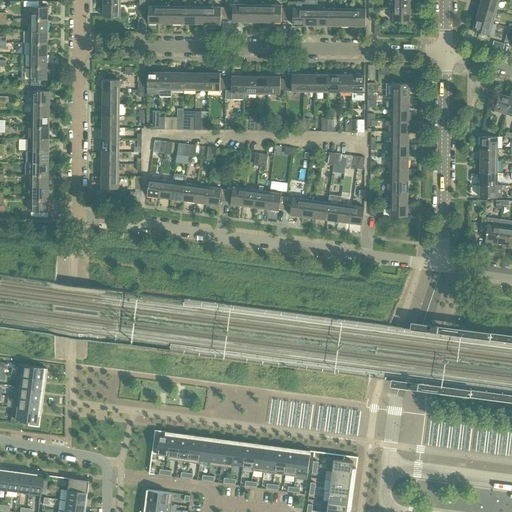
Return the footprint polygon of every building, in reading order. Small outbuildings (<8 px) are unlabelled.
[(393,0),(393,9),(410,9),(410,0),(393,0)] [(498,0),(481,0),(479,7),(496,12),(499,0),(498,0)] [(232,22),(244,22),(245,4),(232,4),(232,7),(227,7),(227,19),(232,20),(232,22)] [(244,22),(257,22),(257,5),(245,4),(244,22)] [(120,5),(103,5),(103,17),(120,17),(120,5)] [(257,22),(269,22),(269,5),(257,5),(257,22)] [(281,20),(287,20),(287,8),(281,8),(281,5),(269,5),(269,22),(281,22),(281,20)] [(148,23),(160,23),(161,6),(148,6),(148,23)] [(160,23),(172,24),(173,6),(161,6),(160,23)] [(172,24),(184,24),(185,7),(173,6),(172,24)] [(30,7),(30,19),(48,19),(48,7),(30,7)] [(184,24),(196,24),(197,7),(185,7),(184,24)] [(196,24),(208,24),(209,7),(197,7),(196,24)] [(221,19),(227,19),(227,7),(221,7),(209,7),(208,24),(221,24),(221,19)] [(479,7),(476,19),(492,23),(496,12),(479,7)] [(292,25),(305,25),(305,8),(293,8),(287,8),(287,20),(293,20),(292,25)] [(305,25),(317,25),(317,8),(305,8),(305,25)] [(317,25),(329,26),(329,8),(317,8),(317,25)] [(329,26),(341,26),(341,9),(329,8),(329,26)] [(341,26),(353,26),(353,9),(341,9),(341,26)] [(353,9),(353,26),(365,26),(366,9),(353,9)] [(410,9),(393,9),(393,21),(410,21),(410,9)] [(30,19),(30,31),(47,31),(48,19),(30,19)] [(492,23),(476,19),(472,30),(489,35),(492,23)] [(24,43),(30,43),(47,43),(47,31),(30,31),(24,31),(24,43)] [(30,43),(30,55),(47,55),(47,43),(30,43)] [(30,55),(30,68),(47,68),(47,55),(30,55)] [(47,68),(30,68),(30,80),(47,80),(47,68)] [(147,89),(159,89),(160,72),(147,72),(147,89)] [(159,89),(171,90),(172,72),(160,72),(159,89)] [(171,90),(183,90),(184,73),(172,72),(171,90)] [(183,90),(196,90),(196,73),(184,73),(183,90)] [(196,90),(208,90),(208,73),(196,73),(196,90)] [(220,90),(226,90),(226,78),(220,78),(220,73),(208,73),(208,90),(220,90)] [(292,79),(286,79),(286,91),(291,91),(304,91),(304,74),(292,74),(292,79)] [(316,74),(304,74),(304,91),(316,92),(316,74)] [(328,75),(316,74),(316,92),(328,92),(328,75)] [(340,75),(328,75),(328,92),(340,92),(340,75)] [(352,75),(340,75),(340,92),(352,92),(352,75)] [(365,75),(352,75),(352,92),(364,92),(365,75)] [(226,78),(226,90),(231,90),(231,99),(243,99),(243,93),(244,76),(232,76),(232,78),(226,78)] [(243,93),(256,94),(256,76),(244,76),(243,93)] [(256,94),(268,94),(268,77),(256,76),(256,94)] [(280,77),(268,77),(268,94),(280,94),(280,95),(286,95),(286,91),(286,79),(280,79),(280,77)] [(102,79),(102,92),(120,92),(120,80),(102,79)] [(386,96),(392,96),(409,96),(409,84),(386,83),(386,96)] [(26,103),(32,103),(49,103),(49,91),(42,91),(42,85),(32,85),(32,96),(28,96),(26,98),(26,103)] [(102,92),(102,104),(119,104),(120,92),(102,92)] [(494,110),(506,114),(511,97),(499,94),(494,110)] [(392,96),(392,108),(409,108),(409,96),(392,96)] [(32,103),(32,115),(49,115),(49,103),(32,103)] [(102,104),(102,116),(119,116),(119,104),(102,104)] [(392,108),(392,120),(409,120),(409,108),(392,108)] [(32,115),(32,127),(49,127),(49,115),(32,115)] [(102,116),(102,128),(119,128),(119,116),(102,116)] [(392,120),(391,132),(409,133),(409,120),(392,120)] [(32,127),(32,139),(32,140),(49,140),(49,127),(32,127)] [(102,128),(102,140),(119,140),(119,128),(102,128)] [(391,132),(391,144),(408,144),(409,133),(391,132)] [(480,136),(480,149),(497,149),(497,137),(480,136)] [(26,139),(26,151),(49,151),(49,140),(32,140),(32,139),(26,139)] [(102,140),(102,152),(119,152),(119,140),(102,140)] [(391,144),(391,156),(408,156),(408,144),(391,144)] [(480,149),(480,161),(497,161),(497,149),(480,149)] [(25,163),(49,163),(49,151),(26,151),(25,163)] [(102,152),(101,164),(119,164),(119,152),(102,152)] [(391,156),(391,168),(408,168),(408,156),(391,156)] [(480,161),(480,173),(497,173),(497,161),(480,161)] [(49,163),(25,163),(25,175),(31,175),(48,175),(49,163)] [(101,164),(101,176),(119,176),(119,164),(101,164)] [(391,168),(391,180),(408,180),(408,168),(391,168)] [(480,173),(480,185),(497,185),(497,173),(480,173)] [(31,175),(31,187),(48,187),(48,175),(31,175)] [(119,176),(101,176),(101,188),(118,188),(119,176)] [(147,196),(159,197),(161,180),(149,178),(147,196)] [(159,197),(171,199),(173,182),(161,180),(159,197)] [(391,180),(390,192),(408,192),(408,180),(391,180)] [(171,199),(183,200),(185,183),(173,182),(171,199)] [(183,200),(194,202),(197,185),(185,183),(183,200)] [(194,202),(206,204),(208,186),(197,185),(194,202)] [(497,185),(480,185),(479,197),(497,197),(497,185)] [(219,201),(225,201),(227,189),(221,188),(208,186),(206,204),(219,205),(219,201)] [(31,187),(31,199),(48,199),(48,187),(31,187)] [(242,206),(245,189),(233,187),(232,190),(227,189),(225,201),(231,202),(230,204),(242,206)] [(242,206),(255,207),(257,190),(245,189),(242,206)] [(255,207),(267,209),(269,192),(257,190),(255,207)] [(279,209),(285,209),(286,197),(280,196),(281,193),(269,192),(267,209),(279,210),(279,209)] [(390,192),(390,204),(408,204),(408,192),(390,192)] [(325,220),(337,221),(340,204),(341,196),(329,195),(328,202),(325,220)] [(286,197),(285,209),(290,210),(290,215),(302,216),(304,199),(292,198),(286,197)] [(48,199),(31,199),(31,212),(48,212),(48,199)] [(302,216),(313,218),(316,201),(304,199),(302,216)] [(313,218),(325,220),(328,202),(316,201),(313,218)] [(337,221),(350,223),(352,206),(340,204),(337,221)] [(408,204),(390,204),(390,216),(407,216),(408,204)] [(352,206),(350,223),(362,224),(364,207),(352,206)] [(485,241),(497,243),(499,226),(500,226),(501,219),(482,217),(480,234),(486,234),(485,241)] [(497,243),(509,244),(511,227),(500,226),(499,226),(497,243)] [(16,375),(41,379),(42,368),(46,369),(46,368),(22,365),(20,376),(16,375)] [(16,375),(15,386),(40,390),(41,379),(16,375)] [(13,396),(13,397),(38,400),(40,390),(15,386),(15,387),(19,387),(18,397),(13,396)] [(13,397),(12,408),(37,411),(38,400),(13,397)] [(37,411),(12,408),(10,419),(28,421),(27,425),(38,427),(40,415),(36,415),(37,411)] [(318,423),(317,429),(337,431),(338,425),(329,423),(330,419),(327,419),(326,422),(325,422),(325,424),(318,423)] [(511,428),(432,419),(428,445),(511,455),(511,428)] [(156,454),(168,455),(170,436),(166,435),(166,431),(155,430),(153,444),(158,444),(156,454)] [(168,455),(178,457),(181,437),(170,436),(168,455)] [(178,457),(189,458),(192,438),(181,437),(178,457)] [(189,458),(200,460),(202,440),(192,438),(189,458)] [(200,460),(210,461),(213,441),(202,440),(200,460)] [(210,461),(221,462),(224,443),(213,441),(210,461)] [(221,462),(232,464),(234,444),(224,443),(221,462)] [(232,464),(243,465),(245,446),(234,444),(232,464)] [(243,465),(253,467),(256,447),(245,446),(243,465)] [(253,467),(264,468),(267,448),(256,447),(253,467)] [(264,468),(275,470),(277,450),(267,448),(264,468)] [(275,470),(285,471),(288,451),(277,450),(275,470)] [(285,471),(296,472),(299,453),(288,451),(285,471)] [(299,453),(296,472),(307,474),(310,454),(299,453)] [(334,459),(332,470),(352,472),(353,468),(356,468),(358,457),(344,455),(343,460),(334,459)] [(0,489),(6,490),(8,471),(0,470),(0,489)] [(332,470),(331,480),(351,483),(352,472),(332,470)] [(6,490),(17,491),(19,473),(8,471),(6,490)] [(17,491),(28,493),(31,474),(19,473),(17,491)] [(31,474),(28,493),(40,494),(40,493),(41,487),(42,481),(43,475),(35,474),(35,475),(31,474)] [(68,478),(66,490),(85,492),(86,481),(87,481),(88,481),(68,478)] [(331,480),(329,491),(349,494),(351,483),(331,480)] [(66,490),(65,500),(83,503),(85,492),(66,490)] [(149,490),(147,501),(167,504),(169,492),(149,490)] [(329,491),(328,502),(348,504),(349,494),(329,491)] [(65,501),(63,511),(70,511),(82,511),(83,503),(65,500),(65,501)] [(147,501),(146,511),(148,511),(165,511),(167,504),(147,501)] [(328,502),(326,511),(346,511),(348,504),(328,502)]
